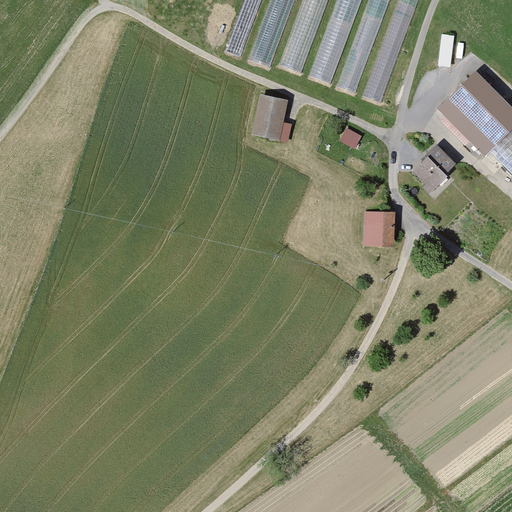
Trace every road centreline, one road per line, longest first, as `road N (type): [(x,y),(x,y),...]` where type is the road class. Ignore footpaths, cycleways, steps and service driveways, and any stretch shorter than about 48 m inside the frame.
road 1 (track): [(205,511),(342,385),(405,256),(403,211)]
road 2 (unclassified): [(511,289),(419,226),(394,188),(393,138),(434,0)]
